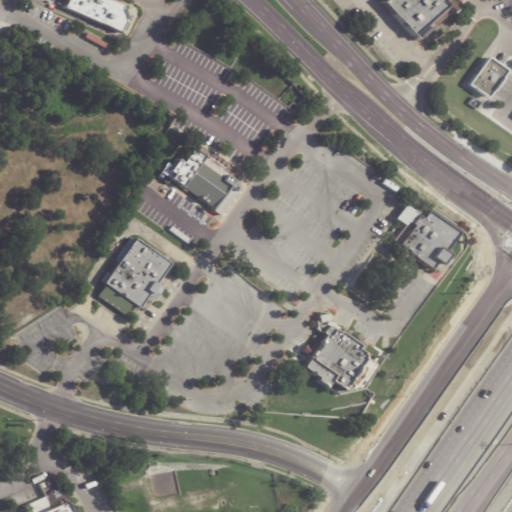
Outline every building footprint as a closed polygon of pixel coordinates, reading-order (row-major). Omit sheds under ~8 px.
[(121,12),(125,21),(124,24),(122,23),(119,32),(62,8),(65,0),(105,0),(120,6),(119,10),(120,10),(121,12)] [(449,0),(455,6),(451,10),(453,12),(449,15),(448,13),(429,30),(424,24),(411,37),(380,3),(383,0),(449,0)] [(507,71),(486,99),(467,85),(487,57),(507,71)] [(232,180),(235,182),(237,185),(240,188),(220,216),(210,209),(211,208),(183,187),(182,188),(168,178),(165,183),(156,176),(164,165),(169,169),(176,159),(180,162),(191,148),(203,156),(203,157),(220,169),(219,171),(232,180)] [(411,214),(413,215),(414,215),(419,218),(424,210),(455,233),(441,252),(446,256),(439,266),(433,262),(428,270),(411,257),(408,261),(401,256),(405,251),(396,244),(409,226),(404,222),(402,225),(392,218),(401,204),(410,211),(409,212),(411,214)] [(153,254),(170,266),(156,285),(163,290),(155,301),(148,296),(138,310),(136,309),(128,320),(97,297),(105,286),(103,285),(135,241),(153,254)] [(326,318),(327,323),(361,347),(357,353),(364,359),(358,368),(363,372),(352,388),(347,385),(340,394),(327,385),(323,390),(314,383),(316,381),(300,370),(306,361),(309,357),(322,337),(319,335),(319,334),(312,330),(314,328),(312,322),(315,322),(315,316),(325,314),(326,318)] [(65,502),(68,501),(72,511),(28,511),(31,511),(28,504),(46,497),(51,509),(65,502)]
